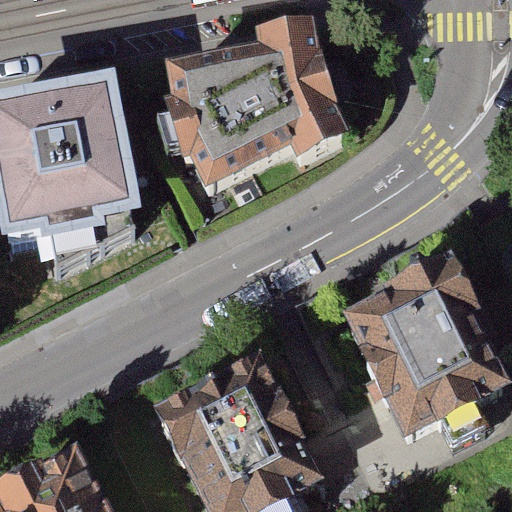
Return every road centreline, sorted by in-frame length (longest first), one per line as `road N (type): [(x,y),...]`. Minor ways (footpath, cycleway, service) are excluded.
road 1 (residential): [(0,399),(393,197),(441,161),(476,125),(494,89),(504,0)]
road 2 (secondary): [(0,24),(124,0)]
